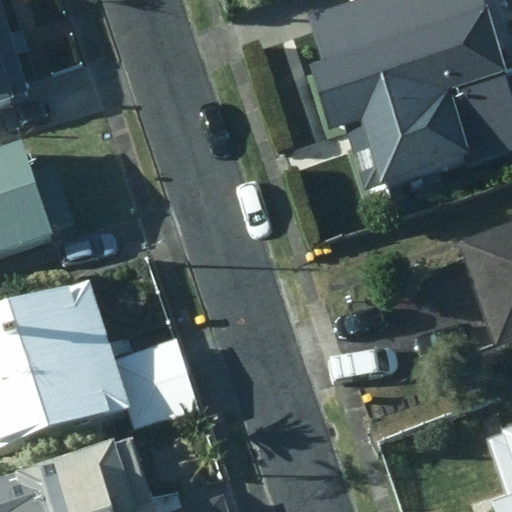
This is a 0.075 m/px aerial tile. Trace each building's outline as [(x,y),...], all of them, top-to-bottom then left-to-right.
[(340,144),(361,208),(463,180),(452,140),(499,126),(464,1),(363,29),(358,12),(304,28),(319,81),(305,84),(322,149),(340,144)] [(0,104),(22,98),(0,23),(0,104)] [(26,178),(13,145),(0,149),(0,257),(47,242),(45,236),(70,227),(50,169),(26,178)] [(511,240),(454,260),(491,371),(511,363),(511,240)] [(0,452),(125,413),(84,285),(0,311),(0,452)] [(175,342),(111,361),(133,436),(197,416),(175,342)] [(511,511),(511,437),(462,453),(481,511),(511,511)] [(0,511),(149,511),(127,443),(0,482),(0,511)] [(228,511),(222,494),(161,511),(228,511)]
